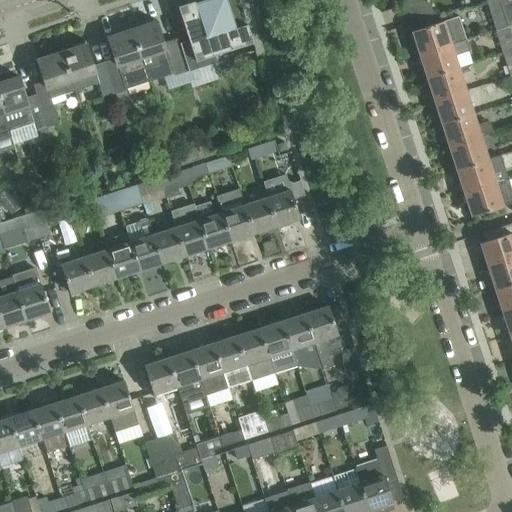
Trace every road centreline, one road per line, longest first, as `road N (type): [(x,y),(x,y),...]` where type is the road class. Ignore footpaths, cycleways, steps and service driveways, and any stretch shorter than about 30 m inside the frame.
road 1 (unclassified): [(0,371),(423,230)]
road 2 (unclassified): [(511,502),(423,230)]
road 3 (unclassified): [(423,230),(347,0)]
